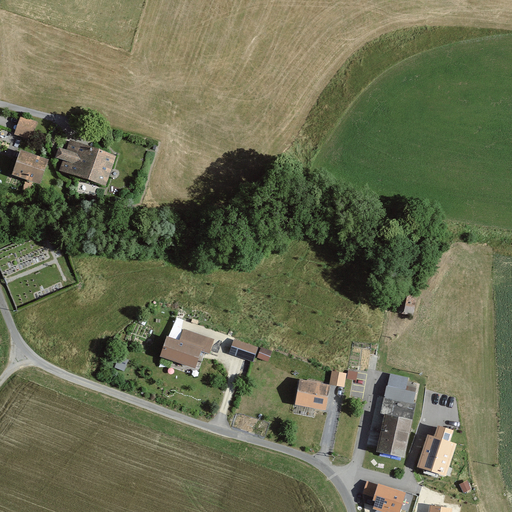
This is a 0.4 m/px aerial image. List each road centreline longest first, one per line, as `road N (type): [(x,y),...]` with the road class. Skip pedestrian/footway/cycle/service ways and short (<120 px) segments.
road 1 (tertiary): [(0,299),(21,354),(308,459),(333,475),(351,511)]
road 2 (track): [(346,492),(405,253),(433,224),(511,233)]
road 3 (unknown): [(0,97),(77,73),(125,69)]
